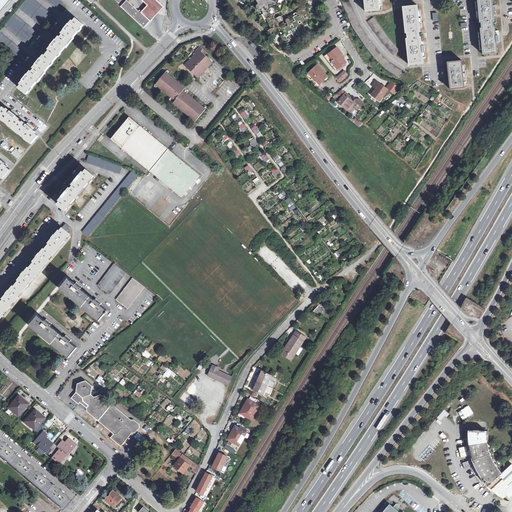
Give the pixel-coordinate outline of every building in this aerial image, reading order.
[(0,0),(0,12),(5,7),(7,4),(10,1),(10,0),(0,0)] [(51,14),(33,0),(23,0),(18,7),(41,26),(51,14)] [(61,2),(57,0),(46,0),(56,8),(61,2)] [(150,22),(140,13),(126,0),(125,0),(120,6),(144,29),(150,22)] [(143,9),(140,13),(150,22),(152,19),(164,7),(156,0),(142,0),(147,5),(143,9)] [(251,0),(251,2),(254,0),(256,3),(249,8),(254,10),(253,16),(257,14),(261,21),(265,19),(270,30),(267,31),(268,33),(266,37),(274,40),(276,34),(278,33),(277,31),(279,30),(281,31),(283,35),(279,37),(283,45),(288,43),(286,39),(286,36),(291,34),(294,40),(295,35),(300,37),(297,31),(299,30),(305,32),(307,36),(311,34),(312,29),(308,28),(305,22),(309,20),(310,24),(312,23),(317,24),(318,20),(319,19),(317,15),(311,13),(309,10),(313,7),(307,5),(306,3),(306,1),(312,3),(313,0),(294,0),(297,4),(296,5),(294,4),(293,5),(292,6),(291,7),(292,9),(293,9),(294,9),(295,9),(296,8),(297,8),(298,10),(296,11),(296,12),(293,15),(293,17),(293,18),(294,21),(292,22),(291,21),(290,21),(290,20),(289,19),(286,19),(285,21),(285,23),(284,24),(283,23),(281,23),(281,22),(282,21),(283,20),(282,18),(281,17),(279,17),(274,19),(273,18),(273,15),(279,12),(280,10),(276,9),(278,0),(251,0)] [(360,23),(350,0),(341,0),(353,27),(376,58),(386,67),(399,76),(403,69),(391,61),(381,52),(360,23)] [(378,0),(364,0),(365,10),(380,9),(378,0)] [(493,0),(478,0),(481,21),(482,21),(483,27),(481,27),(484,53),(498,52),(496,26),(494,26),(494,20),(495,20),(493,0)] [(417,4),(403,5),(406,31),(407,31),(408,37),(406,37),(409,64),(423,62),(421,36),(419,36),(419,30),(420,30),(417,4)] [(36,33),(13,14),(3,25),(26,44),(36,33)] [(391,39),(374,16),(368,20),(385,43),(394,55),(400,49),(391,39)] [(83,25),(75,19),(70,25),(68,23),(63,29),(65,31),(57,40),(55,39),(50,45),(52,47),(41,59),(40,58),(35,64),(37,65),(29,75),(27,73),(22,79),(24,81),(19,87),(26,93),(83,25)] [(21,50),(0,32),(0,42),(17,56),(14,59),(18,62),(23,56),(20,52),(21,50)] [(344,53),(338,45),(327,53),(332,59),(331,60),(337,69),(338,68),(339,70),(347,64),(346,63),(347,62),(344,57),(345,57),(343,54),(344,53)] [(206,52),(199,46),(194,52),(196,53),(184,66),(197,79),(213,62),(204,54),(206,52)] [(462,59),(448,60),(451,88),(465,87),(462,59)] [(329,75),(317,63),(308,72),(319,84),(329,75)] [(350,74),(345,69),(338,75),(343,81),(350,74)] [(155,85),(174,101),(172,104),(195,123),(206,109),(183,91),(185,88),(166,72),(155,85)] [(389,88),(386,86),(376,79),(372,85),(375,87),(371,94),(381,101),(389,90),(389,88)] [(401,87),(391,80),(386,86),(389,88),(389,90),(395,94),(397,91),(399,92),(401,87)] [(226,92),(230,84),(223,81),(219,89),(226,92)] [(341,97),(346,91),(342,88),(337,93),(337,94),(340,96),(341,97)] [(329,99),(334,95),(331,91),(325,96),(329,99)] [(351,95),(346,91),(341,97),(337,102),(349,111),(352,111),(354,108),(358,110),(365,101),(360,97),(355,98),(354,100),(350,97),(351,95)] [(3,108),(0,111),(0,117),(31,143),(37,135),(30,130),(32,128),(27,123),(25,125),(15,118),(17,115),(11,111),(9,113),(3,108)] [(244,119),(249,116),(245,110),(240,113),(244,119)] [(169,149),(130,118),(111,140),(150,171),(169,149)] [(243,132),(247,128),(242,123),(238,127),(243,132)] [(393,136),(399,128),(396,126),(390,134),(393,136)] [(227,135),(222,138),(228,148),(233,145),(227,135)] [(253,147),(258,144),(254,138),(249,141),(253,147)] [(200,175),(169,149),(150,171),(182,196),(200,175)] [(262,149),(257,152),(265,164),(270,161),(262,149)] [(276,161),(280,167),(283,165),(276,153),(272,156),(275,162),(276,161)] [(123,168),(89,155),(86,163),(120,175),(123,168)] [(0,175),(3,178),(9,171),(3,165),(4,163),(0,159),(0,175)] [(244,168),(250,176),(254,173),(248,165),(244,168)] [(275,168),(271,172),(275,178),(280,174),(275,168)] [(63,198),(58,204),(65,210),(94,175),(86,169),(81,176),(78,174),(74,179),(76,181),(68,192),(65,190),(61,196),(63,198)] [(138,175),(132,171),(82,232),(88,237),(125,191),(138,175)] [(257,187),(262,184),(257,177),(252,180),(257,187)] [(291,211),(296,208),(289,198),(285,200),(291,211)] [(68,226),(64,223),(57,232),(56,231),(55,233),(53,232),(51,235),(52,236),(51,238),(52,239),(42,250),(41,249),(39,252),(38,251),(36,254),(37,255),(35,257),(36,257),(27,269),(26,268),(24,270),(23,270),(20,272),(21,273),(20,275),(21,276),(12,288),(11,287),(9,289),(8,288),(5,291),(6,292),(5,294),(6,295),(0,301),(0,317),(69,233),(65,230),(68,226)] [(124,271),(113,263),(97,284),(109,292),(124,271)] [(143,285),(131,276),(116,298),(127,306),(143,285)] [(74,283),(67,277),(59,287),(100,319),(108,309),(100,304),(102,302),(96,297),(95,299),(81,288),(83,286),(76,281),(74,283)] [(313,312),(319,316),(325,307),(319,303),(313,312)] [(45,321),(37,314),(30,323),(71,356),(78,347),(70,341),(72,339),(66,334),(64,337),(51,326),(52,323),(47,319),(45,321)] [(307,337),(296,329),(281,353),(292,359),(307,337)] [(95,378),(102,370),(93,362),(86,370),(95,378)] [(222,368),(214,364),(209,376),(230,385),(235,376),(222,370),(222,368)] [(273,375),(262,369),(252,390),(263,395),(273,375)] [(102,386),(105,381),(99,376),(95,381),(102,386)] [(119,383),(124,387),(127,382),(122,379),(119,383)] [(110,437),(120,446),(131,432),(134,432),(139,426),(139,423),(133,419),(130,419),(100,394),(94,396),(91,394),(92,385),(86,380),(78,383),(76,391),(71,397),(78,403),(80,402),(86,407),(86,411),(113,433),(110,437)] [(136,390),(133,394),(139,398),(142,394),(136,390)] [(185,393),(180,398),(189,405),(194,400),(185,393)] [(261,405),(248,397),(239,412),(252,420),(261,405)] [(27,405),(18,398),(8,409),(18,417),(27,405)] [(468,406),(461,411),(466,418),(473,414),(468,406)] [(43,419),(35,411),(25,422),(34,431),(43,419)] [(61,432),(48,420),(43,424),(50,431),(55,435),(57,437),(61,432)] [(248,431),(235,424),(227,439),(239,446),(248,431)] [(186,428),(183,433),(192,439),(195,435),(186,428)] [(511,489),(511,464),(504,472),(499,466),(497,463),(494,459),(493,456),(491,452),(490,448),(489,444),(488,440),(488,431),(486,431),(468,430),(468,442),(469,448),(470,454),(472,460),(474,466),(477,471),(481,477),(482,478),(484,482),(488,486),(493,491),(503,499),(511,489)] [(37,446),(46,454),(48,452),(47,451),(52,444),(44,437),(37,446)] [(56,447),(52,444),(47,451),(48,452),(52,456),(50,458),(53,461),(55,459),(58,462),(66,453),(67,454),(75,445),(68,438),(63,444),(60,442),(56,447)] [(5,448),(0,444),(0,457),(3,460),(44,495),(62,510),(69,502),(67,500),(67,499),(65,498),(66,497),(64,495),(63,496),(62,495),(61,496),(49,485),(49,484),(47,483),(48,482),(45,479),(44,480),(43,478),(42,479),(30,469),(30,468),(29,467),(30,466),(27,464),(26,465),(24,463),(24,464),(18,459),(11,454),(12,452),(10,451),(11,450),(9,448),(8,449),(6,447),(5,448)] [(201,466),(176,448),(171,454),(177,459),(173,465),(183,474),(189,467),(197,473),(201,466)] [(218,452),(211,468),(221,473),(228,457),(218,452)] [(213,475),(205,471),(196,491),(203,495),(213,475)] [(113,491),(104,500),(113,508),(117,504),(122,498),(113,491)] [(190,511),(197,501),(192,499),(185,511),(190,511)] [(388,502),(379,511),(384,511),(391,504),(388,502)]
